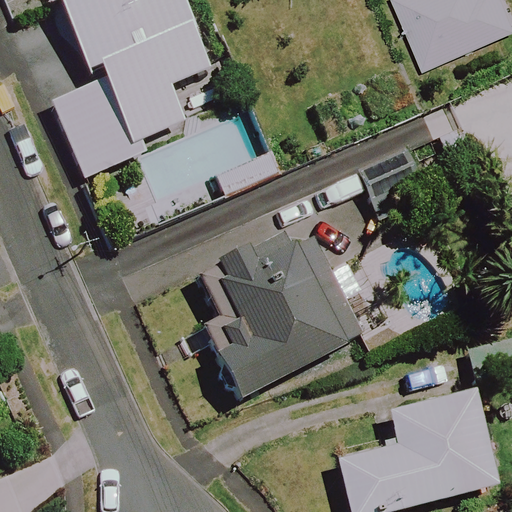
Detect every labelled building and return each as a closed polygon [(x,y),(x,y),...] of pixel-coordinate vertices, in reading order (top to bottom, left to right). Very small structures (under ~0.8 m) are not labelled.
[(58,8),(76,0),(47,0),(52,10),(58,8)] [(182,0),(76,0),(58,8),(92,90),(51,107),(82,183),(135,161),(130,150),(183,128),(169,92),(213,74),(182,0)] [(429,202),(408,156),(358,178),(379,224),(429,202)] [(198,283),(174,232),(114,260),(138,311),(198,283)] [(301,260),(291,240),(199,284),(218,325),(203,332),(238,406),(359,349),(314,254),(301,260)] [(511,391),(511,348),(467,356),(474,398),(511,391)] [(417,511),(494,494),(471,400),(387,420),(395,453),(336,468),(346,511),(417,511)]
